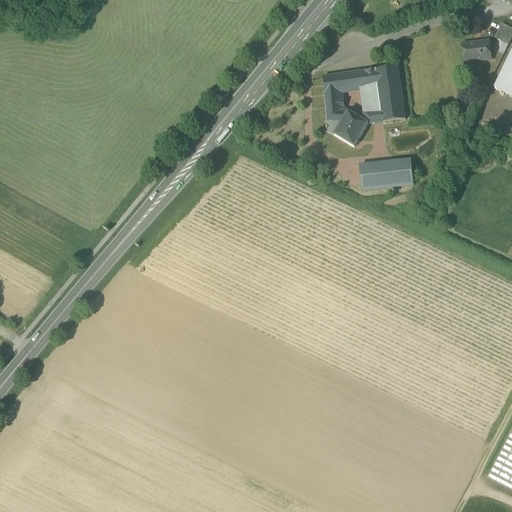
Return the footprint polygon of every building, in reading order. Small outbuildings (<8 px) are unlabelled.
[(495,39),(508,45),(511,37),(511,29),(502,25),(495,39)] [(462,45),(465,64),(491,61),(488,42),(462,45)] [(511,53),(495,89),(511,97),(511,53)] [(398,67),(376,70),(378,87),(384,123),(406,119),(398,67)] [(368,89),(378,87),(376,70),(366,71),(368,89)] [(359,90),(368,89),(366,71),(324,78),(326,95),(344,92),(359,90)] [(369,125),(384,123),(378,87),(368,89),(359,90),(364,121),(369,125)] [(346,110),(344,92),(326,95),(329,132),(335,135),(346,110)] [(335,135),(354,148),(369,125),(364,121),(346,110),(335,135)] [(360,166),(362,191),(413,186),(410,161),(360,166)] [(511,432),(488,479),(511,490),(511,432)]
